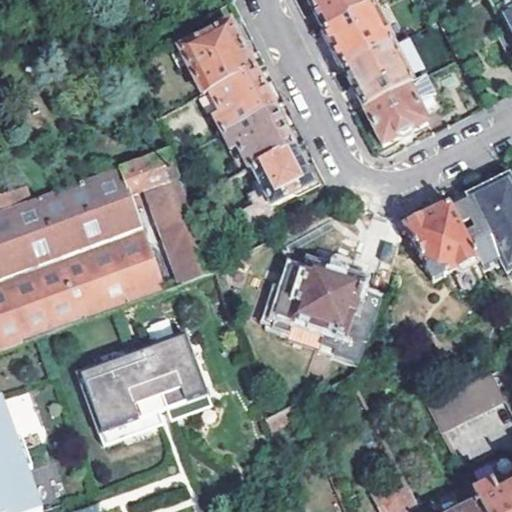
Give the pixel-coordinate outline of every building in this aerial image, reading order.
[(308,0),(325,33),(371,9),(366,0),(308,0)] [(500,12),(511,35),(511,0),(496,0),(502,11),(500,12)] [(325,33),(345,72),(395,47),(375,8),(371,9),(325,33)] [(211,95),(255,72),(231,25),(180,51),(181,54),(188,68),(204,99),(211,95)] [(345,72),(365,112),(415,86),(395,47),(345,72)] [(188,68),(181,54),(172,58),(179,72),(188,68)] [(216,122),(224,138),(275,111),(255,72),(211,95),(223,119),(216,122)] [(415,86),(365,112),(384,150),(430,126),(426,118),(441,110),(426,81),(415,86)] [(275,111),(224,138),(232,154),(244,148),(256,171),(296,151),(275,111)] [(296,151),(256,171),(265,189),(250,198),(256,208),(243,215),(254,237),(282,223),(276,210),(316,189),(296,151)] [(169,155),(0,217),(0,355),(213,275),(169,155)] [(511,276),(511,177),(470,199),(472,204),(455,213),(480,261),(487,276),(505,267),(509,277),(511,276)] [(408,230),(434,284),(480,261),(455,213),(453,207),(408,230)] [(289,232),(278,237),(284,252),(295,246),(289,232)] [(320,346),(336,352),(335,357),(361,365),(364,359),(380,306),(360,300),(362,289),(310,271),(305,270),(303,275),(307,277),(305,282),(289,277),(280,301),(274,299),(267,321),(272,324),(271,330),(291,337),(296,323),(325,333),(320,346)] [(296,323),(291,337),(290,341),(319,351),(320,346),(325,333),(296,323)] [(143,421),(147,433),(167,426),(163,414),(169,411),(174,423),(196,415),(192,403),(211,396),(188,336),(81,376),(103,436),(143,421)] [(493,377),(431,409),(445,436),(507,404),(493,377)] [(215,408),(211,396),(192,403),(196,415),(215,408)] [(0,511),(40,511),(27,474),(23,476),(11,442),(15,441),(0,402),(0,511)] [(314,414),(309,403),(301,407),(305,416),(305,417),(314,414)] [(271,433),(305,416),(301,407),(267,423),(271,433)] [(108,448),(147,433),(143,421),(103,436),(108,448)] [(23,476),(27,474),(30,473),(18,440),(15,441),(11,442),(23,476)] [(511,511),(511,479),(476,498),(481,508),(483,511),(511,511)] [(382,511),(408,511),(417,508),(405,483),(376,499),(382,511)]
